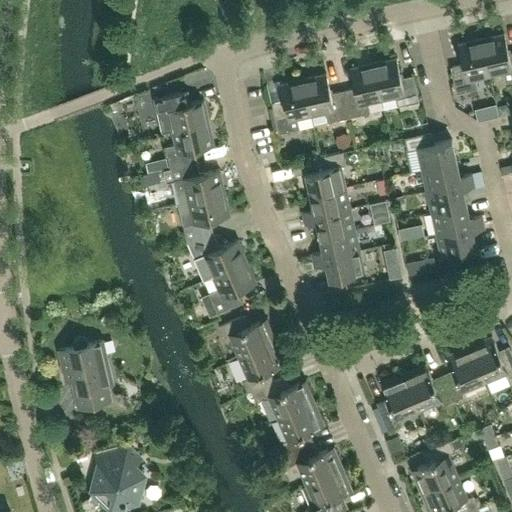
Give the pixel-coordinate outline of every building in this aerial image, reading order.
[(511,80),(511,52),(509,53),(504,33),(481,38),(490,75),(503,72),(506,82),(511,80)] [(490,75),(481,38),(458,43),(463,64),(451,66),(457,93),(478,88),(476,78),(490,75)] [(419,101),(413,75),(401,77),(396,57),(373,62),(382,99),(396,96),(398,106),(419,101)] [(382,99),(373,62),(350,68),(355,88),(343,91),(349,117),(370,112),(368,103),(382,99)] [(349,117),(343,91),(331,93),(326,73),(303,78),(311,115),(325,112),(327,122),(349,117)] [(311,115),(303,78),(280,83),(285,103),(272,106),(278,133),(313,125),(311,115)] [(209,122),(204,99),(191,102),(188,89),(154,97),(162,132),(172,130),(209,122)] [(496,103),(487,105),(490,117),(499,115),(496,103)] [(504,103),(498,105),(500,116),(510,114),(508,106),(504,103)] [(197,162),(194,150),(214,145),(209,122),(172,130),(175,144),(165,146),(170,168),(197,162)] [(457,161),(452,139),(434,143),(432,132),(404,138),(407,151),(417,148),(422,169),(457,161)] [(346,186),(341,165),(346,164),(343,151),(316,157),(318,169),(306,172),(311,194),(346,186)] [(165,157),(156,159),(159,170),(163,169),(167,168),(167,166),(165,157)] [(460,175),(457,161),(422,169),(427,190),(473,180),(472,173),(460,175)] [(178,203),(225,192),(220,169),(200,174),(197,162),(170,168),(175,189),(178,203)] [(466,203),(463,189),(475,187),(473,180),(427,190),(431,211),(466,203)] [(350,207),(347,191),(364,188),(364,186),(365,186),(364,182),(346,186),(311,194),(314,208),(302,211),(304,218),(350,207)] [(210,220),(230,215),(225,192),(178,203),(187,242),(213,234),(210,220)] [(470,217),(466,203),(431,211),(436,232),(483,222),(481,215),(470,217)] [(317,222),(320,236),(355,228),(350,207),(304,218),(305,225),(317,222)] [(387,210),(372,214),(375,223),(389,219),(387,210)] [(476,247),(473,232),(485,229),(483,222),(436,232),(441,255),(452,252),(456,255),(458,251),(476,247)] [(407,226),(398,228),(401,240),(410,238),(407,226)] [(355,228),(320,236),(323,250),(311,253),(313,260),(326,257),(360,249),(356,233),(355,228)] [(247,261),(238,239),(219,247),(213,234),(187,242),(198,267),(207,263),(212,276),(247,261)] [(397,247),(383,250),(387,266),(400,263),(397,247)] [(365,272),(360,249),(326,257),(313,260),(315,267),(326,264),(330,279),(334,278),(345,276),(348,275),(352,278),(354,274),(365,272)] [(422,259),(405,262),(408,274),(424,271),(422,259)] [(257,282),(247,261),(212,276),(218,289),(201,296),(210,316),(243,302),(238,290),(257,282)] [(345,276),(334,278),(337,290),(348,287),(345,276)] [(276,340),(266,318),(247,326),(243,315),(219,325),(224,337),(229,334),(239,356),(276,340)] [(511,376),(511,351),(511,349),(500,354),(492,335),(469,344),(485,381),(507,372),(509,378),(511,376)] [(113,382),(103,339),(88,342),(88,341),(87,340),(86,339),(85,338),(83,337),(82,337),(80,337),(79,337),(77,338),(76,339),(74,340),(74,341),(73,343),(73,345),(73,346),(59,349),(66,380),(72,378),(78,408),(111,400),(107,384),(113,382)] [(266,371),(285,363),(276,340),(239,356),(248,378),(242,380),(247,392),(251,390),(271,382),(271,381),(266,371)] [(466,396),(464,391),(485,381),(469,344),(447,354),(455,373),(445,377),(455,401),(466,396)] [(455,401),(445,377),(434,382),(426,363),(403,373),(419,410),(441,400),(443,406),(455,401)] [(400,425),(398,419),(419,410),(403,373),(380,382),(389,401),(378,406),(388,430),(400,425)] [(315,402),(305,379),(286,387),(282,377),(271,381),(271,382),(251,390),(256,401),(269,396),(278,418),(315,402)] [(306,433),(325,424),(315,402),(278,418),(287,439),(282,442),(286,453),(287,453),(310,443),(306,433)] [(481,427),(485,438),(495,434),(491,423),(481,427)] [(499,445),(495,434),(485,438),(489,449),(499,445)] [(458,438),(450,441),(454,449),(461,446),(458,438)] [(411,469),(421,491),(458,475),(449,454),(455,451),(454,449),(450,441),(450,440),(426,450),(430,460),(411,469)] [(343,468),(334,445),(315,453),(310,443),(287,453),(286,453),(279,456),(284,468),(297,462),(306,484),(343,468)] [(136,500),(143,476),(134,467),(142,459),(128,445),(104,448),(102,470),(100,478),(97,477),(94,489),(112,507),(122,504),(123,509),(128,508),(126,503),(136,500)] [(500,471),(504,481),(511,477),(511,469),(511,467),(500,471)] [(353,491),(343,468),(306,484),(307,485),(302,487),(311,507),(307,509),(304,511),(332,511),(339,509),(334,499),(353,491)] [(468,497),(458,475),(421,491),(429,511),(435,511),(450,506),(452,511),(464,511),(478,506),(473,495),(468,497)]
